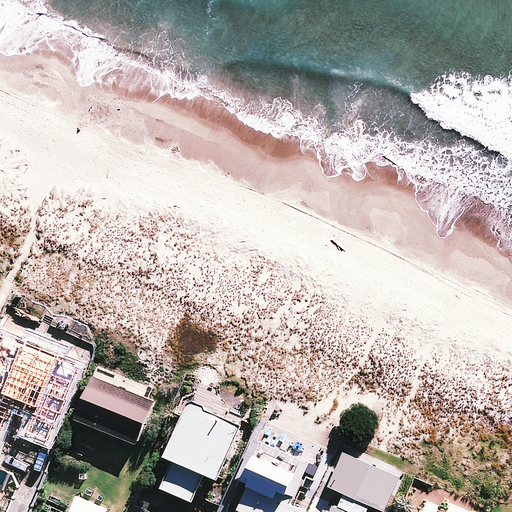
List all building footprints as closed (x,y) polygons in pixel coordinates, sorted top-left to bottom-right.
[(0,412),(10,390),(30,399),(29,402),(40,407),(42,402),(60,410),(74,379),(45,366),(50,356),(8,337),(0,354),(0,412)] [(157,401),(95,376),(78,418),(140,443),(157,401)] [(219,480),(247,414),(220,403),(217,409),(191,398),(167,455),(175,459),(163,487),(193,500),(204,474),(219,480)] [(252,484),(279,496),(281,491),(294,496),(303,476),(311,457),(295,451),(299,442),(261,426),(242,470),(248,473),(255,476),(252,484)] [(367,511),(371,504),(387,511),(402,476),(346,450),(330,485),(346,492),(340,507),(331,503),(326,511),(367,511)] [(106,511),(108,510),(78,496),(71,511),(106,511)] [(464,511),(443,503),(440,509),(426,503),(422,511),(464,511)]
